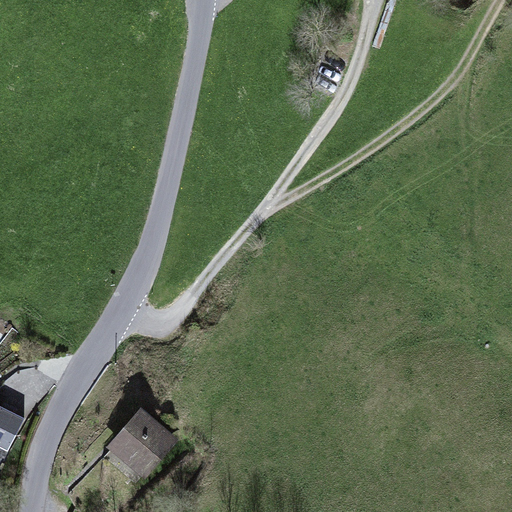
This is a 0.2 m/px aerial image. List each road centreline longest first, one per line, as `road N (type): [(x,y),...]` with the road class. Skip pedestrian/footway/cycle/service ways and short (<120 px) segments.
road 1 (unclassified): [(30,511),(60,402),(126,309),(161,209),(202,0)]
road 2 (track): [(502,0),(462,73),(418,116),(336,174),(266,208),(176,316),(151,322),(126,309)]
road 3 (track): [(373,0),(369,40),(333,110),(266,208)]
